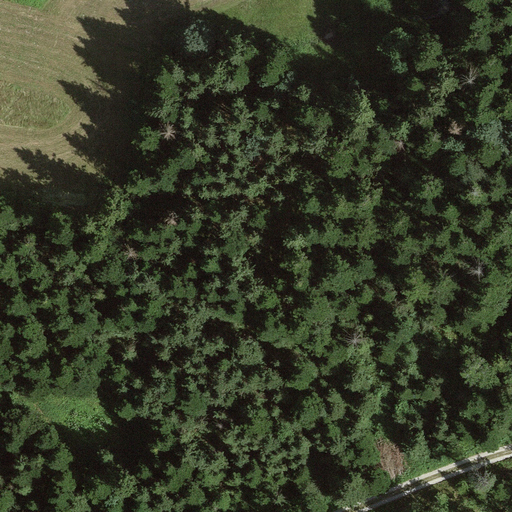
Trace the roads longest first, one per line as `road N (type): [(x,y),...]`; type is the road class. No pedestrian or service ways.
road 1 (track): [(113,200),(251,195),(427,172),(511,144)]
road 2 (track): [(511,457),(441,477),(369,511)]
